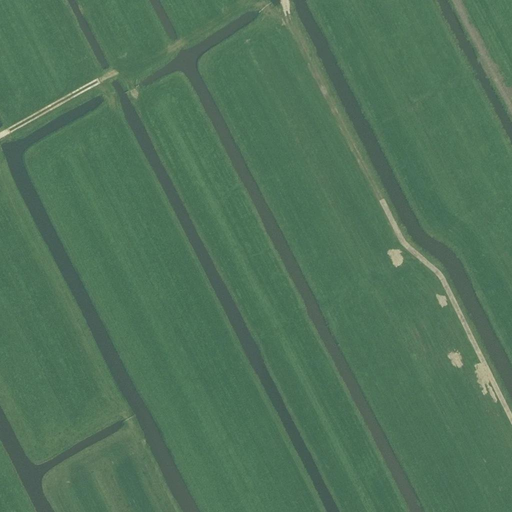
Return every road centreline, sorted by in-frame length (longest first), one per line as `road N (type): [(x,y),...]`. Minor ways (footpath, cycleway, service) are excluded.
road 1 (track): [(511,420),(440,277),(399,236),(297,34),(246,1),(163,53)]
road 2 (track): [(0,136),(117,71)]
